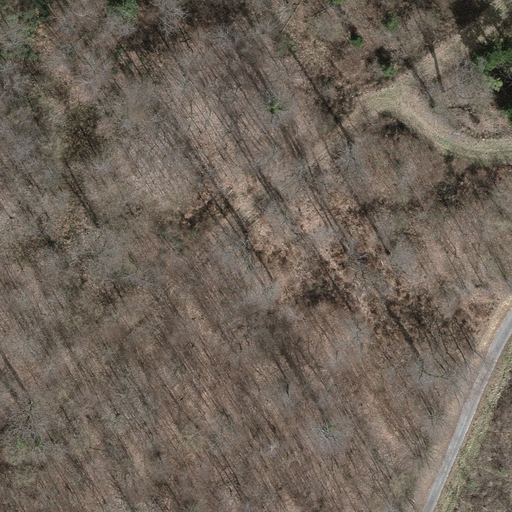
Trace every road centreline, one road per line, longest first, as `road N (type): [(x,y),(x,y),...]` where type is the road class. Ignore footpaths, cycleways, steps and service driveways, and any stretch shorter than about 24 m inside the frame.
road 1 (track): [(490,0),(0,388)]
road 2 (track): [(424,511),(511,323)]
road 3 (track): [(511,149),(446,142),(381,86)]
